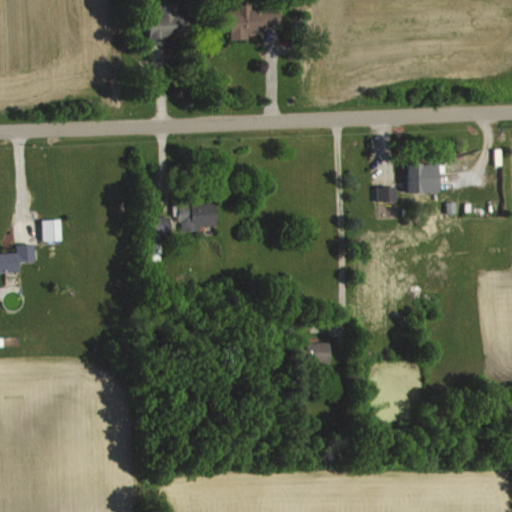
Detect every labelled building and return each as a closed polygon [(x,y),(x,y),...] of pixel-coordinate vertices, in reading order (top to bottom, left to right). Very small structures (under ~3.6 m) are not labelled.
[(233,40),(250,39),(250,33),(266,33),(266,25),(282,25),(282,8),(254,9),(253,0),(238,0),(239,10),(232,10),(233,40)] [(153,44),(172,44),(172,37),(193,37),(193,15),(179,15),(179,4),(163,4),(163,16),(153,16),(153,44)] [(410,193),(439,193),(439,163),(410,163),(410,193)] [(399,186),(380,187),(380,202),(399,202),(399,186)] [(218,226),(218,203),(181,204),(182,232),(203,231),(203,227),(218,226)] [(173,236),(173,217),(154,217),(153,261),(164,262),(164,236),(173,236)] [(45,220),(45,241),(64,240),(63,220),(45,220)] [(0,253),(0,273),(21,272),(21,262),(37,262),(37,244),(18,245),(18,253),(0,253)] [(332,342),(309,342),(310,364),(332,363),(332,342)]
